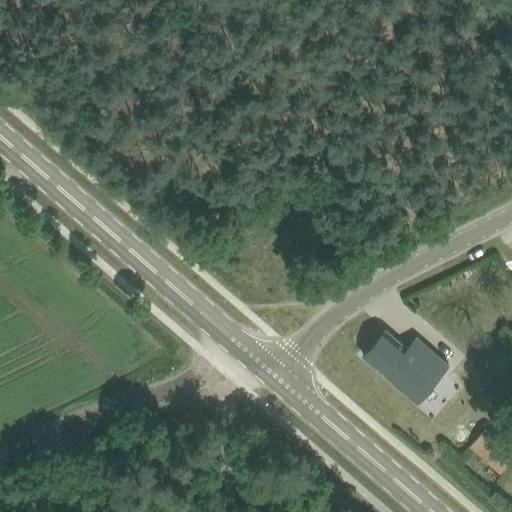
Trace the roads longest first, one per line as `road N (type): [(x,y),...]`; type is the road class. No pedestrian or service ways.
road 1 (primary): [(253,353),(0,131)]
road 2 (unclassified): [(269,366),(383,279),(511,214)]
road 3 (unclassified): [(0,463),(89,417),(253,353)]
road 4 (primary): [(436,511),(269,366)]
road 5 (track): [(228,511),(242,382)]
